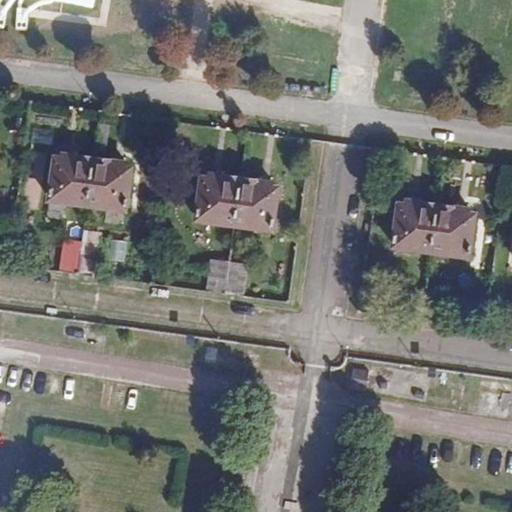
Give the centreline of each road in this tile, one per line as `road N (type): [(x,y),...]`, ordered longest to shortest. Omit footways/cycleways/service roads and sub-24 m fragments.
road 1 (residential): [(0,69),(343,116)]
road 2 (residential): [(0,284),(313,331)]
road 3 (residential): [(313,331),(343,116)]
road 4 (residential): [(313,331),(511,359)]
road 5 (residential): [(343,116),(511,139)]
